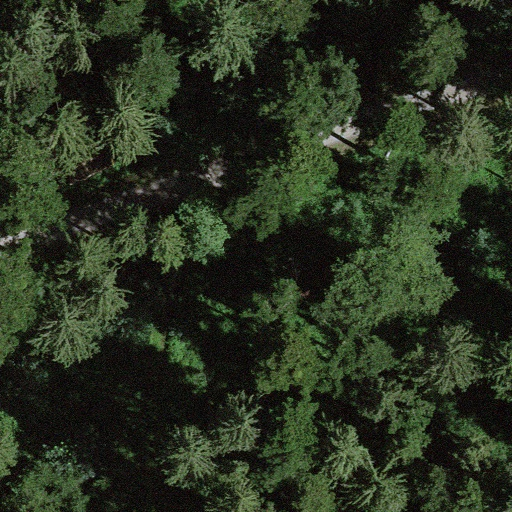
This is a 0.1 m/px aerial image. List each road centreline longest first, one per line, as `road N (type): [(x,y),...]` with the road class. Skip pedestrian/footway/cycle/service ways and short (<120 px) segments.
road 1 (track): [(0,237),(511,67)]
road 2 (track): [(216,167),(161,305),(156,511)]
